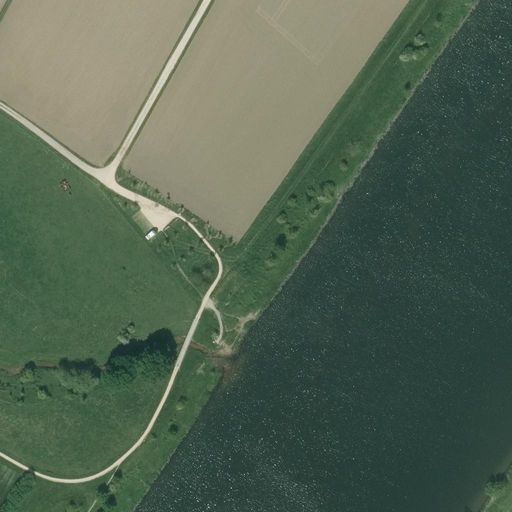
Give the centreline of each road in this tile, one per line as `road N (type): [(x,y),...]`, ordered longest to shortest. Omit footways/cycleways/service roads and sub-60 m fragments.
road 1 (track): [(207,0),(105,182)]
road 2 (track): [(105,182),(0,106)]
